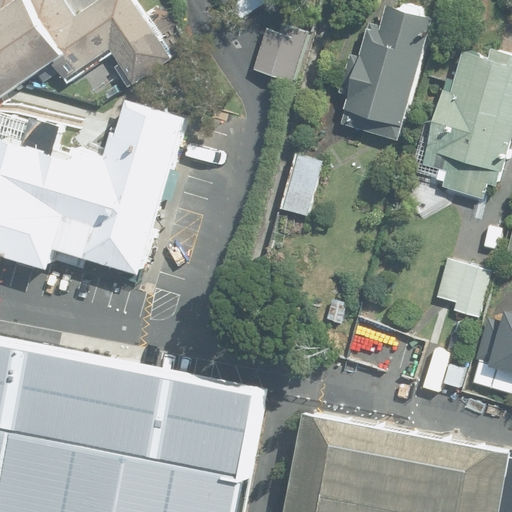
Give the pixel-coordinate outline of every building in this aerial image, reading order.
[(98,0),(77,14),(67,0),(0,0),(0,100),(57,63),(67,78),(113,47),(135,83),(176,57),(139,0),(98,0)] [(226,0),(239,19),(268,0),(226,0)] [(379,0),(366,56),(354,53),(344,93),(353,95),(346,126),(407,141),(438,14),(382,0),(379,0)] [(280,19),(268,59),(304,71),(317,30),(280,19)] [(507,184),(511,166),(511,51),(500,48),(497,58),(468,50),(461,78),(453,76),(425,183),(490,201),(496,181),(507,184)] [(0,133),(0,247),(59,264),(65,246),(147,270),(193,113),(132,95),(111,166),(0,133)] [(330,159),(300,152),(285,210),(315,218),(330,159)] [(462,310),(484,318),(500,270),(455,255),(442,294),(466,301),(462,310)] [(503,349),(498,365),(511,367),(511,317),(511,318),(493,314),(485,344),(503,349)] [(253,511),(278,386),(0,331),(0,511),(253,511)] [(511,511),(511,422),(312,382),(285,511),(511,511)]
